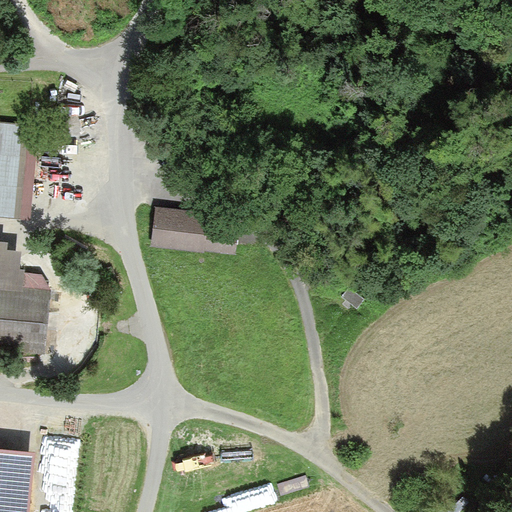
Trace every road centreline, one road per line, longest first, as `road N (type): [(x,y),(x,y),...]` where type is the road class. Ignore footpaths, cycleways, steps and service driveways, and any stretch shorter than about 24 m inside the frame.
road 1 (unclassified): [(150,0),(124,83),(119,183),(166,403),(144,511)]
road 2 (track): [(387,511),(313,451),(222,411),(0,391)]
road 3 (track): [(119,183),(148,183),(247,218),(283,255),(310,298),(324,410),(313,451)]
road 4 (track): [(0,61),(54,63),(124,83)]
road 5 (track): [(0,225),(38,228),(123,215)]
